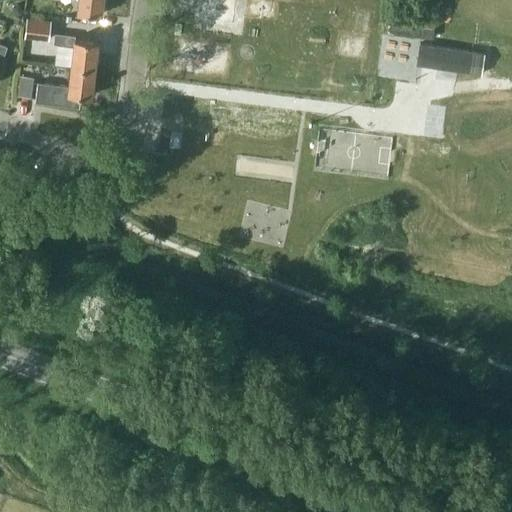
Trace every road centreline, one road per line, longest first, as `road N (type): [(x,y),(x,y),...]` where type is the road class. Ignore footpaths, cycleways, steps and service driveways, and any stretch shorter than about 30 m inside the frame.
road 1 (primary): [(414,511),(0,353)]
road 2 (residential): [(126,128),(107,157),(86,160),(0,128)]
road 3 (residential): [(126,128),(142,0)]
